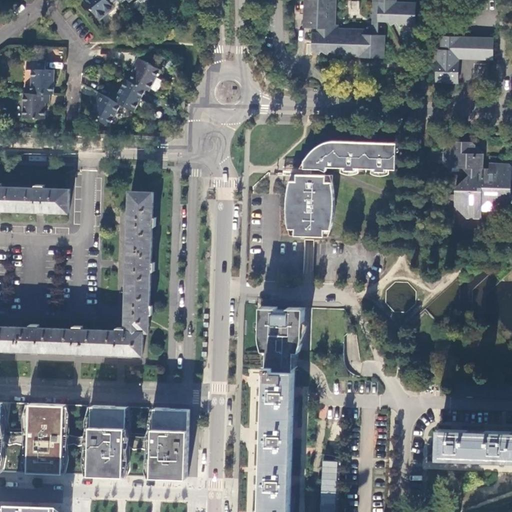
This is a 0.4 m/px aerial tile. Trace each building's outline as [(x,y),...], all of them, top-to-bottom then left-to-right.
[(84,0),(100,19),(116,7),(112,4),(117,0),(84,0)] [(397,2),(396,0),(306,0),(305,26),(319,27),(319,32),(314,32),(314,50),(315,50),(320,53),(323,50),(329,54),(331,51),(336,54),(339,51),(347,56),(354,56),(359,56),(373,57),(386,58),(387,34),(379,34),(380,21),(384,21),(391,21),(392,24),(398,21),(401,24),(407,22),(408,25),(417,26),(418,3),(397,2)] [(495,38),(443,37),(443,50),(439,50),(438,82),(459,82),(460,58),(494,60),(495,38)] [(137,67),(130,81),(147,89),(150,91),(160,72),(162,70),(138,57),(137,58),(134,66),(137,67)] [(31,70),(29,93),(49,94),(52,94),(53,70),(44,70),(44,61),(26,60),(26,69),(31,70)] [(130,81),(127,79),(119,93),(116,91),(112,99),(122,105),(135,111),(144,93),(147,89),(130,81)] [(112,99),(99,92),(95,101),(98,102),(96,107),(91,116),(111,126),(112,124),(122,105),(112,99)] [(29,93),(22,93),(22,118),(44,118),(44,103),(48,103),(49,94),(29,93)] [(397,168),(398,142),(346,140),(332,140),(328,140),(325,141),(317,146),(313,150),(310,153),(306,159),(301,167),(280,166),(280,172),(297,173),(297,179),(291,179),(287,193),(286,200),(286,209),(287,217),(289,228),(295,228),(295,235),(310,235),(324,236),(325,229),(331,229),(334,217),(334,206),(334,197),(333,181),(327,181),(327,169),(329,166),(347,166),(346,169),(356,169),(356,167),(376,167),(377,170),(387,170),(387,167),(397,168)] [(490,163),(490,169),(483,169),(483,154),(480,154),(481,151),(473,142),(455,141),(443,152),(443,161),(450,168),(462,168),(469,175),(455,188),(455,207),(467,219),(480,219),(481,212),(511,212),(511,166),(509,164),(490,163)] [(0,208),(0,209),(37,210),(43,210),(70,211),(71,188),(46,187),(46,184),(37,184),(37,187),(2,186),(2,183),(0,182),(0,208)] [(155,191),(131,190),(130,212),(127,320),(127,327),(119,327),(118,330),(84,329),(84,326),(75,325),(75,328),(40,327),(40,324),(31,324),(31,327),(0,326),(0,348),(144,354),(145,331),(148,331),(150,331),(150,321),(151,313),(154,313),(154,305),(151,305),(152,270),(155,270),(156,261),(153,261),(153,238),(154,225),(157,225),(157,216),(154,216),(155,191)] [(296,351),(301,351),(306,337),(310,320),(306,320),(306,307),(291,306),(291,309),(279,308),(279,306),(263,305),(262,319),(258,319),(262,342),(264,351),(269,351),(296,351)] [(262,511),(289,511),(296,351),(269,351),(267,382),(265,433),(264,479),(262,511)] [(511,384),(454,382),(454,391),(453,395),(511,397),(511,384)] [(6,400),(0,400),(0,468),(3,469),(31,470),(64,472),(90,473),(127,475),(154,476),(188,478),(191,425),(192,408),(157,407),(156,424),(129,422),(130,406),(93,405),(93,421),(67,420),(67,403),(32,402),(33,418),(5,417),(6,400)] [(511,431),(441,429),(440,457),(459,457),(494,459),(511,459),(511,431)]
